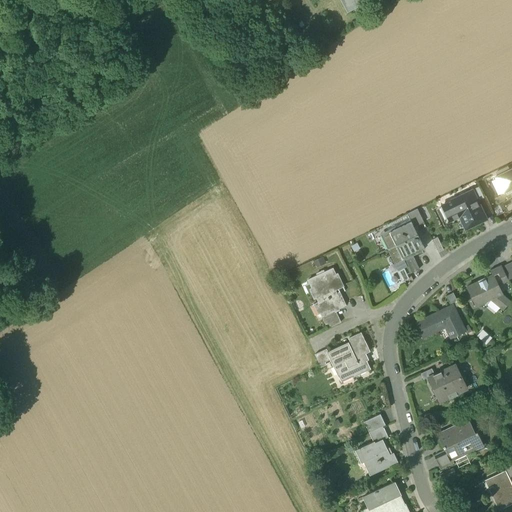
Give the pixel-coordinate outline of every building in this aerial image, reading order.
[(341,0),(347,11),(354,8),(364,2),(363,0),(341,0)] [(511,169),(498,177),(504,187),(506,186),(511,182),(511,169)] [(504,187),(498,177),(497,177),(504,191),(511,187),(511,182),(506,186),(504,187)] [(473,189),(479,201),(485,198),(479,186),(473,189)] [(461,217),(467,230),(488,220),(479,201),(473,189),(452,199),(453,201),(444,206),(451,219),(461,214),(462,216),(461,217)] [(448,223),(461,217),(462,216),(461,214),(451,219),(444,206),(440,207),(448,223)] [(411,219),(414,227),(424,222),(418,209),(408,214),(410,219),(411,219)] [(383,235),(396,262),(403,259),(404,261),(413,256),(423,251),(422,249),(424,248),(414,227),(411,219),(410,219),(389,230),(390,232),(383,235)] [(395,265),(404,261),(403,259),(396,262),(383,235),(390,232),(389,230),(380,234),(395,265)] [(433,240),(439,253),(439,252),(444,250),(438,237),(433,240)] [(358,242),(351,245),(355,252),(361,249),(358,242)] [(323,256),(313,261),(317,268),(327,264),(323,256)] [(407,267),(410,274),(420,269),(413,256),(404,261),(407,267)] [(404,261),(395,265),(399,271),(405,268),(407,267),(404,261)] [(511,263),(503,268),(508,279),(511,277),(511,263)] [(509,279),(508,279),(503,268),(501,265),(490,271),(492,275),(495,281),(506,276),(508,280),(509,279)] [(410,279),(405,268),(399,271),(397,272),(402,282),(410,279)] [(317,304),(322,316),(335,310),(346,305),(340,293),(337,294),(335,290),(343,285),(338,274),(336,275),(333,269),(325,272),(325,271),(316,275),(317,276),(309,280),(319,303),(317,304)] [(490,300),(503,311),(511,301),(502,294),(503,294),(498,285),(509,280),(508,280),(506,276),(495,281),(492,275),(486,278),(485,277),(478,281),(478,282),(467,287),(476,306),(490,300)] [(453,306),(454,308),(460,305),(454,292),(446,296),(451,306),(453,306)] [(416,323),(423,337),(448,326),(454,337),(465,331),(454,308),(453,306),(451,306),(416,323)] [(322,316),(328,329),(341,323),(335,310),(322,316)] [(483,329),(477,336),(486,345),(492,338),(483,329)] [(350,371),(353,377),(370,369),(366,359),(364,360),(361,355),(363,354),(370,351),(361,333),(349,338),(351,342),(328,352),(328,353),(331,359),(339,377),(350,371)] [(321,367),(327,365),(325,362),(331,359),(328,353),(328,352),(327,349),(315,355),(321,367)] [(455,364),(438,373),(443,384),(451,380),(457,394),(467,389),(455,364)] [(424,379),(428,377),(435,374),(432,368),(421,373),(424,379)] [(350,371),(339,377),(341,382),(353,377),(350,371)] [(440,402),(457,394),(451,380),(443,384),(438,373),(435,374),(428,377),(440,402)] [(364,422),(369,433),(383,426),(385,425),(380,414),(364,422)] [(445,450),(452,464),(454,463),(451,457),(465,450),(467,453),(475,450),(473,447),(482,443),(477,431),(475,432),(469,419),(454,426),(455,428),(449,431),(449,430),(438,435),(444,448),(445,447),(446,450),(445,450)] [(388,438),(383,426),(369,433),(373,442),(374,442),(375,443),(383,439),(383,440),(388,438)] [(366,461),(373,475),(398,463),(394,453),(390,455),(383,440),(383,439),(375,443),(374,442),(373,442),(355,451),(361,464),(366,461)] [(434,456),(441,470),(452,464),(445,450),(434,456)] [(505,472),(508,479),(511,476),(511,461),(501,467),(504,473),(505,472)] [(440,475),(444,485),(457,478),(453,469),(447,471),(448,473),(441,476),(440,475)] [(490,490),(499,510),(511,503),(511,486),(508,479),(505,472),(504,473),(486,481),(486,482),(490,480),(493,486),(489,488),(488,489),(489,490),(490,490)] [(408,511),(405,505),(402,506),(397,497),(401,495),(395,483),(363,498),(369,509),(365,510),(365,511),(408,511)] [(402,506),(405,505),(401,495),(397,497),(402,506)]
